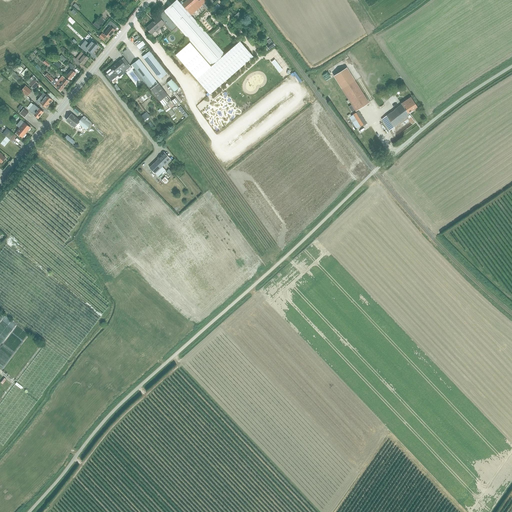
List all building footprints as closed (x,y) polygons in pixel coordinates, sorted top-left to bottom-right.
[(225,54),(191,15),(180,3),(177,0),(176,0),(169,6),(164,11),(164,12),(159,16),(165,24),(172,31),(177,26),(190,42),(175,55),(210,94),(254,56),(240,41),(225,54)] [(182,1),(180,3),(191,15),(202,5),(207,10),(213,4),(209,0),(187,0),(183,4),(182,1)] [(156,32),(165,24),(159,16),(146,28),(152,34),(156,31),(156,32)] [(93,22),(98,26),(102,21),(97,17),(93,22)] [(109,38),(116,30),(111,26),(104,34),(104,35),(102,33),(99,36),(103,40),(106,37),(105,36),(106,35),(109,38)] [(139,46),(142,43),(136,36),(133,39),(139,46)] [(269,44),(267,46),(269,50),(275,46),(270,39),(267,41),(269,44)] [(88,52),(89,49),(93,53),(99,46),(97,44),(98,43),(93,40),(90,44),(88,42),(83,48),(88,52)] [(150,51),(142,57),(160,79),(167,74),(150,51)] [(74,57),(72,60),(78,66),(81,63),(83,64),(88,58),(84,54),(83,56),(80,54),(76,59),(74,57)] [(133,64),(150,87),(157,81),(140,58),(133,64)] [(121,59),(104,73),(108,77),(111,81),(118,75),(120,77),(124,73),(123,73),(131,67),(128,64),(126,66),(121,59)] [(69,74),(67,76),(71,79),(77,73),(74,70),(76,67),(71,63),(69,65),(72,68),(68,72),(69,74)] [(15,65),(13,67),(20,74),(22,71),(15,65)] [(369,102),(355,80),(347,67),(334,76),(355,110),(369,102)] [(45,76),(51,82),(53,79),(47,74),(45,76)] [(61,91),(69,81),(62,76),(57,82),(53,79),(51,82),(51,83),(54,86),(61,91)] [(180,88),(173,78),(167,83),(174,92),(180,88)] [(40,83),(35,79),(30,83),(35,88),(40,83)] [(168,95),(157,81),(150,87),(161,101),(168,95)] [(26,85),(21,90),(28,96),(32,90),(26,85)] [(49,105),(53,100),(44,93),(40,97),(49,105)] [(168,95),(161,101),(164,106),(172,100),(168,95)] [(47,108),(49,105),(40,97),(37,101),(47,108)] [(402,104),(387,115),(395,127),(409,115),(409,113),(418,106),(412,97),(402,103),(402,104)] [(29,110),(38,118),(44,112),(34,104),(29,110)] [(178,118),(173,112),(174,111),(171,107),(166,111),(175,120),(178,118)] [(25,117),(29,112),(24,109),(20,113),(25,117)] [(366,123),(358,110),(353,114),(361,126),(366,123)] [(72,114),(67,120),(75,127),(76,127),(81,131),(84,128),(86,130),(90,124),(83,117),(80,121),(72,114)] [(395,127),(387,115),(381,119),(389,130),(395,127)] [(25,122),(16,132),(22,138),(31,127),(25,122)] [(10,140),(14,135),(10,131),(6,136),(10,140)] [(156,174),(171,160),(165,153),(150,167),(156,174)] [(11,197),(10,196),(14,191),(12,189),(13,187),(12,186),(11,188),(10,188),(3,196),(8,200),(11,197)]
